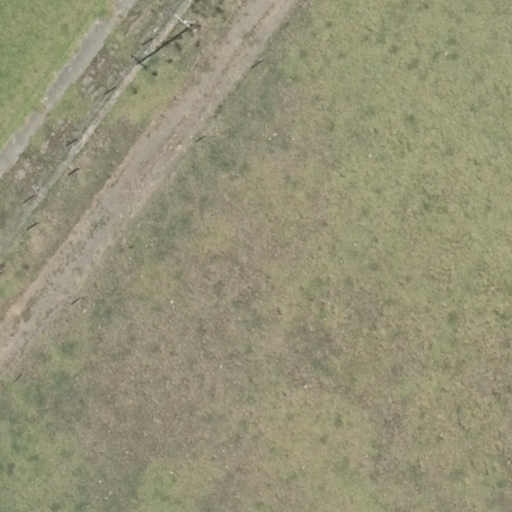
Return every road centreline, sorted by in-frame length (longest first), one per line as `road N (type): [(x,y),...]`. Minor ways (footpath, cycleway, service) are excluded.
road 1 (track): [(246,0),(0,323)]
road 2 (track): [(0,209),(155,0)]
